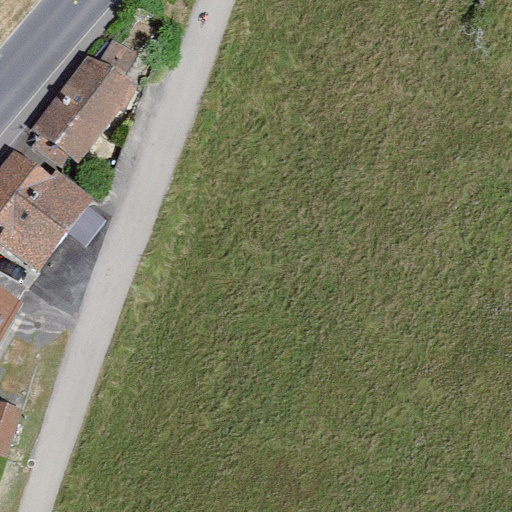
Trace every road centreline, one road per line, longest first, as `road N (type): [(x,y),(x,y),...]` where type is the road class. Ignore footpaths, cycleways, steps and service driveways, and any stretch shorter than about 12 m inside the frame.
road 1 (residential): [(215,0),(41,511)]
road 2 (tertiary): [(0,93),(79,0)]
